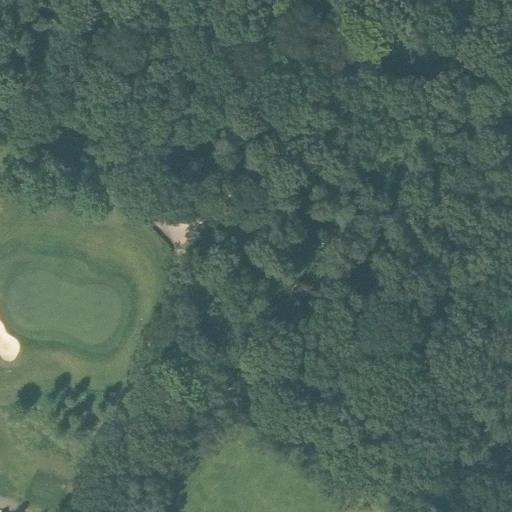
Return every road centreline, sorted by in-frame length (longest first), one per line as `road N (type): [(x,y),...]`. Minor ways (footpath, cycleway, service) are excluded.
road 1 (track): [(180,233),(319,123),(412,70),(511,30)]
road 2 (track): [(180,233),(183,256),(164,316),(86,511)]
road 3 (track): [(0,91),(180,233)]
